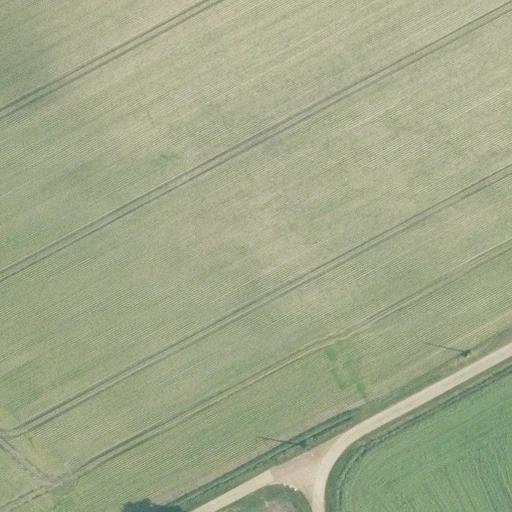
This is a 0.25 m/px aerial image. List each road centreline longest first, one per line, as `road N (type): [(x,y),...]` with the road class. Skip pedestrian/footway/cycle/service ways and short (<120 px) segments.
road 1 (unclassified): [(323,468),(354,432),(511,346)]
road 2 (unclassified): [(200,511),(270,474),(323,468)]
